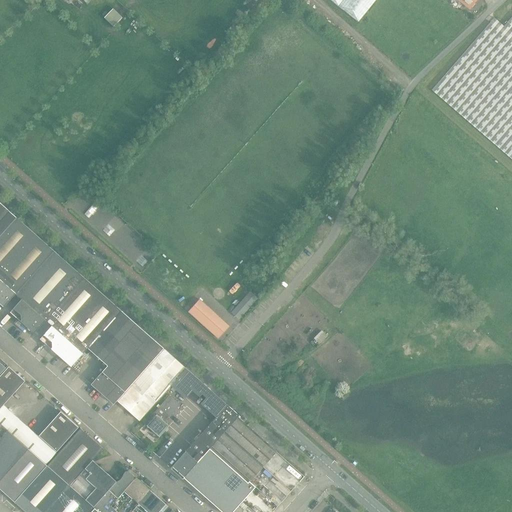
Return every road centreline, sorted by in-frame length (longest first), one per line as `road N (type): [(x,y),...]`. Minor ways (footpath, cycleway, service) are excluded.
road 1 (unclassified): [(220,368),(326,242),(409,88),(503,0)]
road 2 (tertiary): [(0,174),(220,368)]
road 3 (unclassified): [(195,511),(0,334)]
road 4 (tertiary): [(220,368),(330,469)]
road 5 (track): [(413,84),(314,0)]
